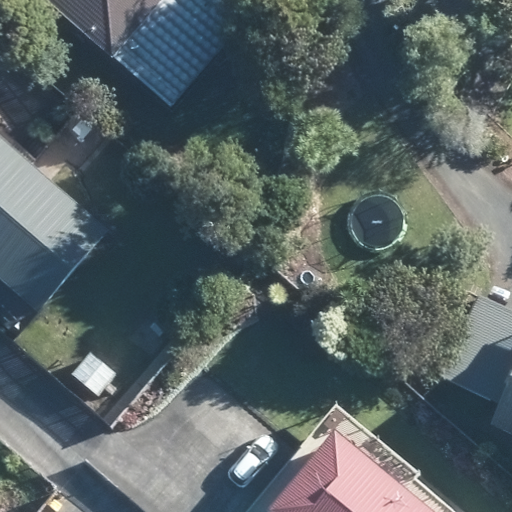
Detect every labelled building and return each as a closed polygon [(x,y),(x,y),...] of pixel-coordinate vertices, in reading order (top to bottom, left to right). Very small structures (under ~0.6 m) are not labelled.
[(244,22),(218,0),(42,0),(167,110),(244,22)] [(46,180),(0,140),(0,280),(38,313),(107,232),(46,180)] [(511,310),(485,298),(479,296),(440,377),(502,406),(491,428),(511,437),(511,310)] [(95,394),(115,374),(94,353),(73,373),(95,394)] [(428,511),(333,432),(267,511),(428,511)]
